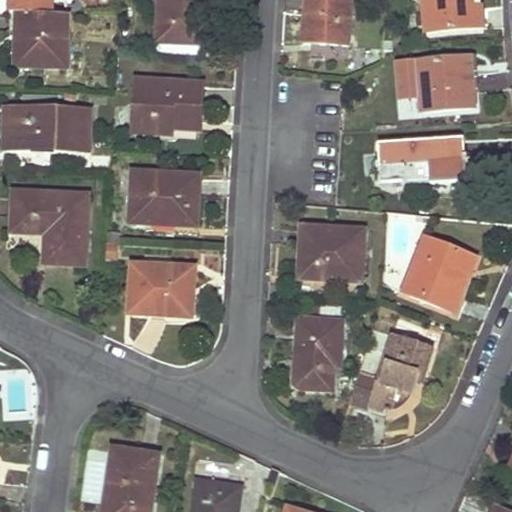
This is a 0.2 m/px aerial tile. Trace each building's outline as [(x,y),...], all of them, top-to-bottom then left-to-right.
[(10,0),(10,14),(17,14),(53,14),(53,0),(10,0)] [(160,0),(158,45),(201,46),(203,21),(206,21),(207,0),(160,0)] [(324,60),(347,62),(347,44),(349,45),(351,0),(306,0),(305,43),(325,44),(324,60)] [(423,0),(426,32),(483,28),(481,7),(468,8),(467,0),(423,0)] [(24,69),(69,69),(70,15),(53,14),(17,14),(16,33),(25,34),(24,69)] [(393,41),(385,41),(383,51),(393,50),(393,41)] [(393,50),(383,51),(382,62),(393,63),(393,50)] [(421,114),(475,110),(473,77),(467,77),(466,60),(417,63),(421,114)] [(138,81),(134,135),(173,137),(173,131),(174,123),(202,124),(205,86),(138,81)] [(3,138),(2,153),(33,154),(33,138),(57,138),(57,155),(87,154),(88,110),(3,109),(3,138)] [(202,124),(174,123),(173,131),(201,133),(202,124)] [(431,186),(467,183),(466,167),(464,140),(379,146),(381,184),(431,181),(431,186)] [(201,177),(134,173),(131,223),(199,228),(200,200),(201,177)] [(15,194),(13,233),(45,235),(45,266),(86,267),(90,198),(15,194)] [(326,282),(363,284),(366,232),(303,228),(302,246),(300,277),(326,279),(326,282)] [(122,233),(108,232),(107,245),(121,245),(122,233)] [(403,292),(455,314),(462,297),(452,292),(458,276),(468,281),(477,261),(425,240),(403,292)] [(133,266),(130,316),(185,319),(186,293),(195,293),(196,269),(133,266)] [(348,304),(349,283),(317,282),(316,302),(348,304)] [(195,293),(186,293),(185,319),(193,319),(195,293)] [(344,324),(300,321),(297,357),(295,382),(297,388),(304,391),(334,394),(336,368),(341,368),(344,324)] [(350,403),(392,416),(399,392),(413,396),(417,383),(422,384),(433,349),(393,337),(377,382),(359,375),(350,403)] [(116,511),(151,511),(160,456),(114,450),(105,500),(118,502),(116,511)] [(197,481),(192,511),(238,511),(240,497),(227,495),(228,486),(197,481)] [(242,488),(228,486),(227,495),(240,497),(242,488)] [(105,500),(103,511),(116,511),(118,502),(105,500)]
